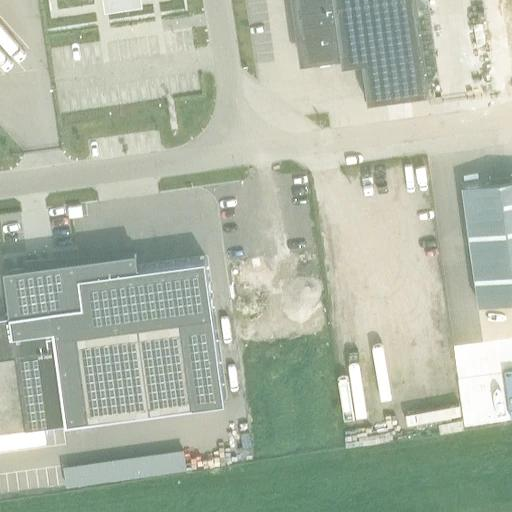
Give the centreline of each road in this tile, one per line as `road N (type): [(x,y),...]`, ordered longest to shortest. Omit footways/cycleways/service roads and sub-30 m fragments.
road 1 (unclassified): [(511,119),(228,158)]
road 2 (unclassified): [(228,158),(0,188)]
road 3 (unclassified): [(228,158),(211,0)]
